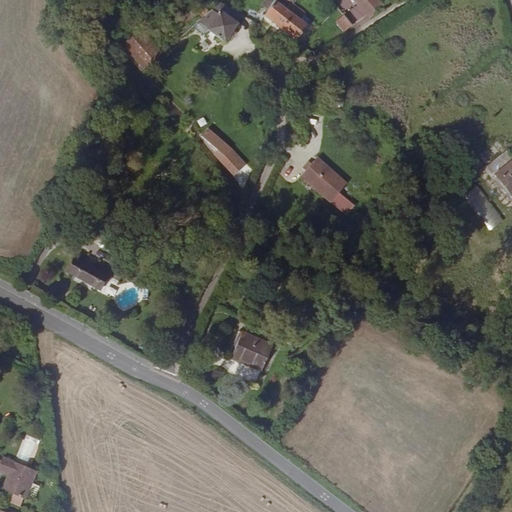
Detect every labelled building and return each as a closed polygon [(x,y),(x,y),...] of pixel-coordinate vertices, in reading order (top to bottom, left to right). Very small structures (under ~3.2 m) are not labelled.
[(279,0),(278,3),(274,0),(264,0),(260,5),(262,7),(260,10),(270,18),(269,19),(294,39),(305,24),(284,8),(288,2),(291,4),(293,0),(292,0),(279,0)] [(351,23),(331,0),(329,0),(327,2),(333,10),(335,9),(339,14),(338,15),(339,17),(335,20),(344,30),(351,23)] [(354,0),(367,15),(380,6),(374,0),(354,0)] [(219,1),(195,21),(223,41),(231,30),(236,22),(235,22),(241,13),(219,1)] [(247,17),(256,22),(260,17),(251,11),(247,17)] [(205,28),(195,21),(190,24),(202,33),(205,28)] [(160,51),(139,27),(121,42),(142,67),(160,51)] [(291,135),(296,136),(299,129),(293,127),(291,135)] [(216,150),(212,154),(217,159),(221,155),(232,167),(240,160),(208,128),(201,136),(216,150)] [(511,195),(511,158),(505,149),(485,165),(510,197),(511,195)] [(345,214),(353,205),(338,192),(346,182),(315,158),(299,177),(329,202),(330,202),(345,214)] [(491,230),(504,219),(477,185),(464,196),(491,230)] [(95,281),(101,284),(108,271),(75,253),(68,266),(75,270),(75,271),(94,283),(95,281)] [(147,277),(151,286),(157,284),(154,275),(147,277)] [(271,345),(241,332),(230,357),(240,361),(241,358),(261,367),(271,345)] [(241,358),(240,361),(260,370),(261,367),(241,358)] [(25,457),(22,465),(36,472),(40,464),(25,457)] [(36,472),(22,465),(3,458),(0,464),(0,471),(8,475),(11,476),(5,490),(25,499),(36,472)]
